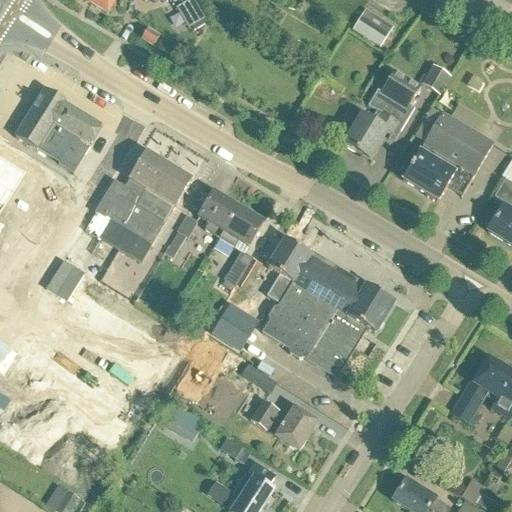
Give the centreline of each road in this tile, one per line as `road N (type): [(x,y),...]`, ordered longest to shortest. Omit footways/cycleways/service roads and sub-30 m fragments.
road 1 (tertiary): [(466,286),(146,100)]
road 2 (residential): [(325,511),(466,286)]
road 3 (residential): [(24,306),(146,100)]
road 4 (tertiary): [(146,100),(0,5)]
